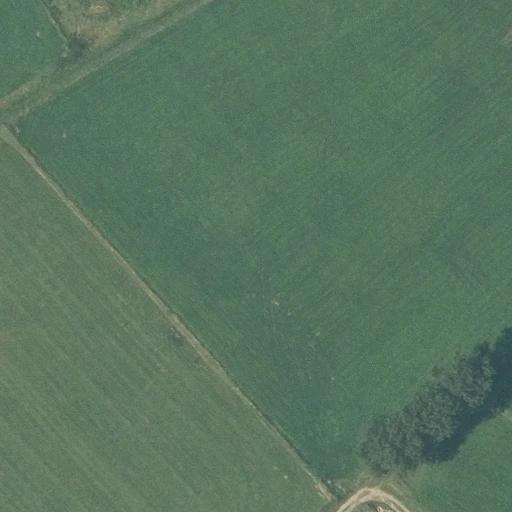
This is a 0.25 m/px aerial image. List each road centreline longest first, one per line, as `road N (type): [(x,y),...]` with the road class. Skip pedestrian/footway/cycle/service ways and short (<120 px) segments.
road 1 (track): [(0,122),(202,0)]
road 2 (track): [(511,365),(349,511)]
